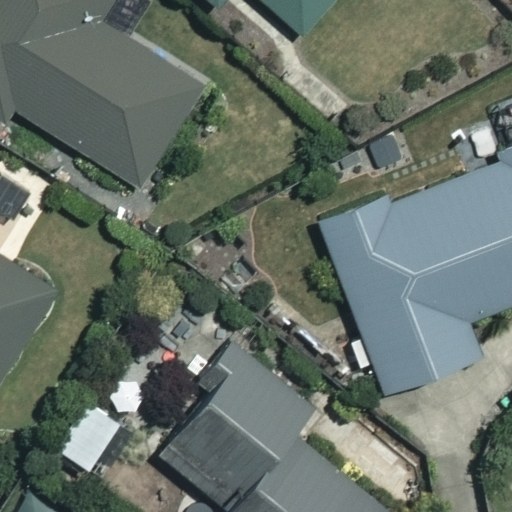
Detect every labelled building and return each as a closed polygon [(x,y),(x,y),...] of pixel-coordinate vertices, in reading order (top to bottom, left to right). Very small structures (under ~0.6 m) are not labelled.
[(103,0),(0,0),(0,123),(2,124),(13,105),(135,180),(197,80),(94,15),(103,0)] [(209,0),(212,2),(214,0),(264,0),(297,30),(324,0),(209,0)] [(511,298),(511,132),(471,148),(478,167),(372,207),(367,193),(310,215),(378,393),(475,356),(461,318),(511,298)] [(0,365),(48,284),(0,256),(0,365)] [(215,506),(285,429),(308,402),(237,342),(146,448),(215,506)] [(114,415),(81,392),(48,439),(80,462),(114,415)] [(325,511),(349,483),(285,429),(215,506),(209,511),(325,511)] [(382,511),(349,483),(325,511),(382,511)]
